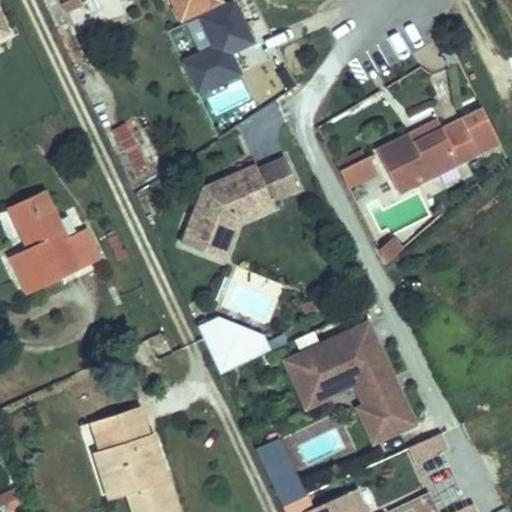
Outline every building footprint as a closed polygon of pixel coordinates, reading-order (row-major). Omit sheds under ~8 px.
[(68,0),(62,3),(67,12),(82,5),(79,0),(68,0)] [(173,0),(182,18),(220,0),(219,0),(173,0)] [(233,60),(230,53),(236,49),(252,42),(231,0),(198,16),(212,46),(181,61),(196,94),(239,73),(233,60)] [(0,35),(8,31),(0,14),(0,35)] [(236,49),(230,53),(233,60),(240,56),(236,49)] [(377,151),(398,192),(498,142),(482,109),(440,130),(414,144),(409,135),(377,151)] [(126,121),(109,129),(133,178),(149,171),(126,121)] [(414,144),(440,130),(436,122),(409,135),(414,144)] [(363,150),(336,163),(339,170),(366,157),(363,150)] [(339,170),(347,186),(374,172),(366,157),(339,170)] [(181,243),(224,260),(234,235),(230,233),(236,219),(256,210),(251,197),(265,191),(269,201),(270,200),(297,188),(284,158),(257,169),(255,165),(237,172),(239,177),(230,181),(228,176),(203,187),(181,243)] [(228,176),(230,181),(239,177),(237,172),(228,176)] [(230,233),(234,235),(239,222),(273,207),(270,200),(269,201),(265,191),(251,197),(256,210),(236,219),(230,233)] [(10,258),(26,292),(98,258),(84,230),(66,239),(44,192),(8,208),(22,238),(26,236),(32,247),(28,249),(10,258)] [(114,234),(105,239),(117,261),(126,256),(114,234)] [(22,238),(28,249),(32,247),(26,236),(22,238)] [(379,252),(385,263),(401,249),(393,240),(379,252)] [(305,315),(314,312),(309,301),(301,304),(305,315)] [(215,336),(250,350),(255,338),(263,334),(218,316),(208,320),(215,336)] [(197,326),(220,374),(271,350),(263,334),(255,338),(250,350),(215,336),(208,320),(197,326)] [(358,408),(373,442),(414,423),(398,389),(390,393),(385,381),(393,378),(367,323),(285,361),(306,407),(355,384),(366,379),(375,400),(364,405),(358,408)] [(148,339),(152,346),(167,339),(165,334),(163,335),(161,333),(148,339)] [(385,381),(390,393),(398,389),(393,378),(385,381)] [(355,384),(364,405),(375,400),(366,379),(355,384)] [(178,511),(165,471),(163,472),(160,473),(157,463),(155,464),(152,456),(157,454),(151,433),(148,434),(139,406),(107,417),(116,445),(100,450),(107,471),(114,468),(122,495),(127,493),(133,511),(178,511)] [(91,422),(100,450),(116,445),(107,417),(91,422)] [(408,448),(415,463),(448,448),(441,433),(408,448)] [(255,449),(265,469),(284,460),(301,497),(307,494),(279,437),(255,449)] [(94,452),(109,499),(122,495),(114,468),(107,471),(100,450),(94,452)] [(157,463),(160,473),(163,472),(157,454),(152,456),(155,464),(157,463)] [(265,469),(282,506),(301,497),(284,460),(265,469)] [(0,505),(7,502),(19,497),(15,488),(0,494),(0,505)] [(304,511),(365,511),(355,489),(313,508),(304,511)] [(282,506),(284,511),(303,511),(304,511),(313,508),(307,494),(301,497),(282,506)] [(7,502),(12,511),(24,506),(19,497),(7,502)] [(453,511),(476,511),(473,503),(453,511)]
